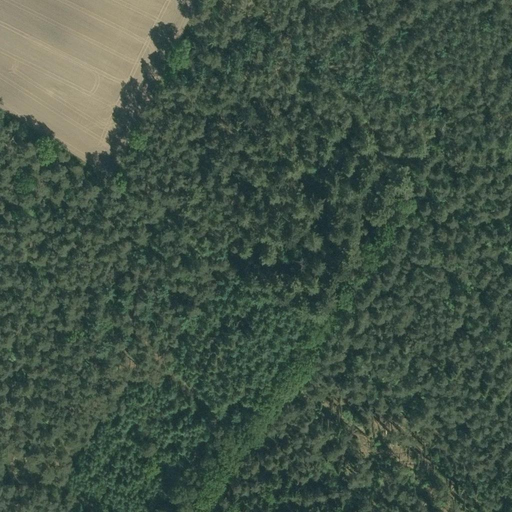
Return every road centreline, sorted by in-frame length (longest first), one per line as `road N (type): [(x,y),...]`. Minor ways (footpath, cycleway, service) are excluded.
road 1 (track): [(511,47),(201,511)]
road 2 (track): [(511,382),(348,292)]
